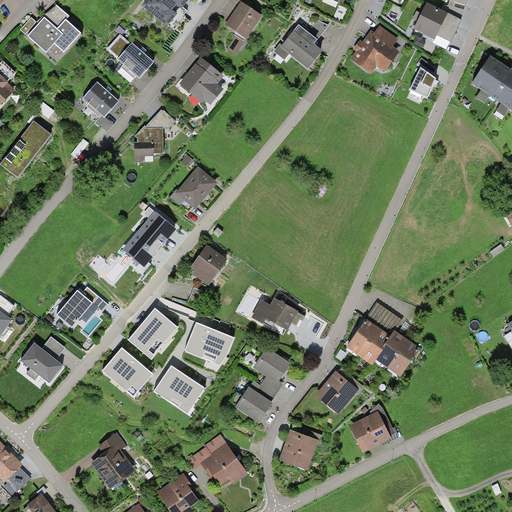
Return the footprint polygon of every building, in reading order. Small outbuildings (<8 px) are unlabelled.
[(188,0),(146,0),(141,7),(165,28),(176,15),(170,10),(174,4),(180,10),(188,0)] [(456,11),(433,0),(428,0),(421,15),(413,11),(403,31),(413,36),(415,32),(433,40),(439,28),(454,35),(460,22),(452,18),(456,11)] [(260,17),(240,3),(225,25),(236,33),(225,50),(234,56),(245,39),(260,17)] [(86,35),(55,6),(30,32),(61,61),(86,35)] [(297,26),(281,47),(278,45),(273,52),(283,61),(287,56),(306,71),(320,54),(312,47),(316,41),(297,26)] [(397,42),(379,28),(373,35),(371,33),(362,44),(359,42),(353,49),(357,53),(351,60),(369,75),(376,68),(383,74),(398,56),(390,49),(397,42)] [(149,64),(130,45),(113,62),(132,81),(149,64)] [(511,70),(491,56),(471,84),(481,91),(477,97),(485,103),(488,97),(500,105),(496,111),(505,118),(510,110),(511,111),(511,70)] [(219,75),(201,61),(196,67),(194,65),(177,87),(200,104),(202,102),(209,108),(222,91),(216,86),(218,84),(214,82),(219,75)] [(0,106),(13,93),(5,84),(14,74),(1,62),(0,63),(0,106)] [(435,80),(421,69),(410,90),(428,98),(435,80)] [(115,103),(95,83),(79,100),(98,119),(115,103)] [(163,155),(161,135),(172,123),(160,112),(145,129),(143,127),(133,138),(140,144),(131,144),(132,158),(135,158),(135,164),(152,163),(151,156),(163,155)] [(33,124),(0,162),(0,165),(16,179),(50,138),(33,124)] [(213,185),(196,171),(177,193),(193,207),(213,185)] [(176,227),(150,206),(145,213),(150,218),(123,249),(143,266),(176,227)] [(205,247),(187,272),(208,288),(227,263),(205,247)] [(54,315),(72,330),(94,303),(103,311),(110,302),(87,284),(85,287),(80,283),(54,315)] [(207,295),(192,290),(187,302),(202,308),(207,295)] [(6,315),(12,308),(0,298),(0,328),(9,317),(6,315)] [(270,306),(260,301),(251,318),(272,329),(274,325),(286,331),(296,312),(273,300),(270,306)] [(175,327),(154,309),(128,340),(150,358),(175,327)] [(345,347),(358,357),(378,330),(365,321),(345,347)] [(235,338),(197,322),(186,350),(221,364),(229,353),(235,338)] [(378,330),(358,357),(370,366),(375,360),(390,339),(378,330)] [(386,369),(406,342),(394,334),(390,339),(375,360),(386,369)] [(33,341),(18,358),(49,384),(63,366),(53,358),(63,346),(50,335),(40,347),(33,341)] [(418,351),(406,342),(386,369),(398,378),(418,351)] [(152,373),(121,347),(102,370),(133,396),(152,373)] [(291,367),(265,349),(252,367),(266,377),(278,385),(291,367)] [(204,388),(171,366),(155,391),(188,413),(204,388)] [(357,391),(335,372),(314,397),(336,416),(357,391)] [(253,382),(248,389),(269,403),(281,387),(278,385),(266,377),(259,386),(253,382)] [(248,389),(234,408),(258,425),(272,406),(269,403),(248,389)] [(377,414),(348,428),(360,454),(390,439),(377,414)] [(314,441),(288,432),(278,461),(304,470),(314,441)] [(115,434),(96,448),(103,456),(90,466),(108,492),(135,473),(119,451),(125,447),(115,434)] [(204,449),(186,462),(193,472),(200,467),(205,474),(208,472),(218,486),(227,480),(232,486),(247,475),(217,434),(202,446),(204,449)] [(21,467),(0,443),(0,481),(2,484),(5,481),(16,493),(29,482),(18,470),(21,467)] [(183,475),(156,493),(168,511),(192,511),(189,507),(197,502),(187,488),(190,486),(183,475)] [(53,511),(40,495),(24,509),(26,511),(53,511)] [(422,511),(412,499),(395,511),(422,511)]
